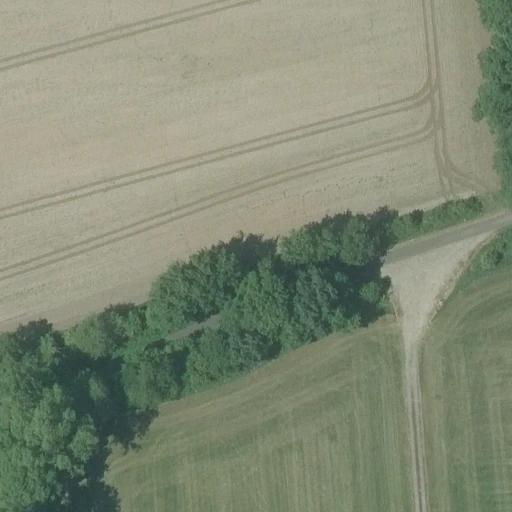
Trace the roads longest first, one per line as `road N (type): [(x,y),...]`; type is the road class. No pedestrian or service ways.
road 1 (unclassified): [(0,405),(511,227)]
road 2 (track): [(401,265),(420,511)]
